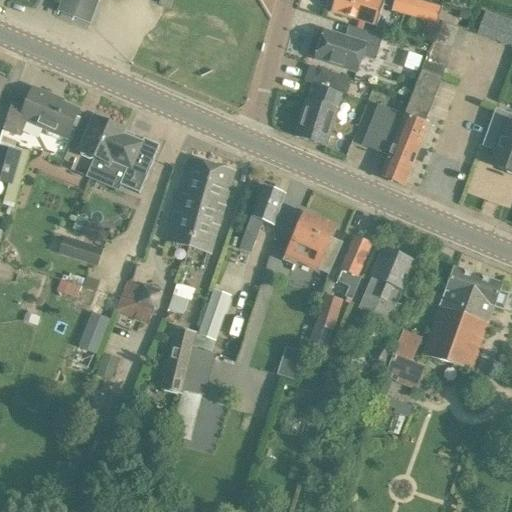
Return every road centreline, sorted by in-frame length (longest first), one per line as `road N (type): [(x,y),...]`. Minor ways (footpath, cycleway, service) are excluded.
road 1 (primary): [(511,253),(249,144)]
road 2 (primary): [(249,144),(0,36)]
road 3 (unclassified): [(249,144),(288,0)]
